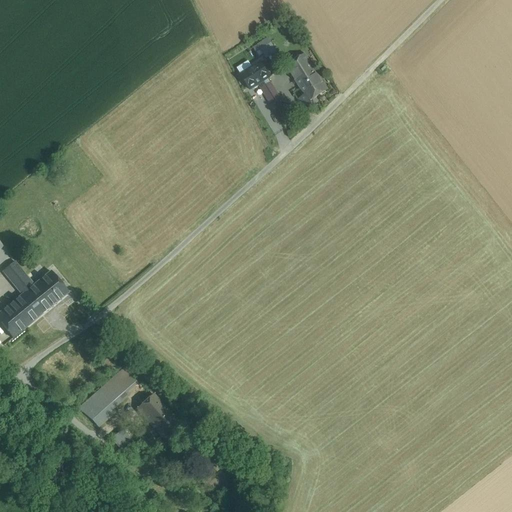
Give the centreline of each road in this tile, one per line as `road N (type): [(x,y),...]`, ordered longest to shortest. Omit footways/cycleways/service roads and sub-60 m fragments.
road 1 (unclassified): [(444,0),(95,321),(11,378)]
road 2 (unclassified): [(11,378),(84,426),(147,511)]
